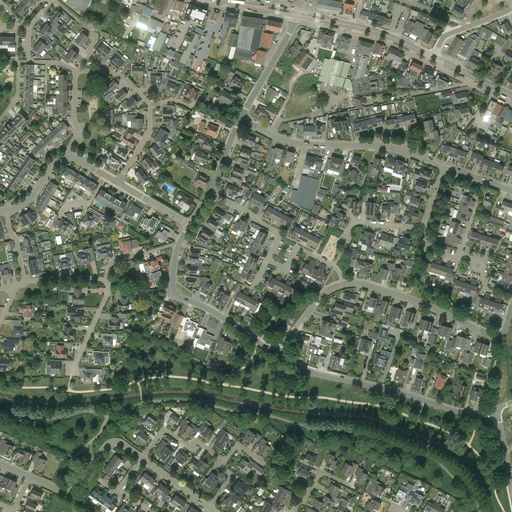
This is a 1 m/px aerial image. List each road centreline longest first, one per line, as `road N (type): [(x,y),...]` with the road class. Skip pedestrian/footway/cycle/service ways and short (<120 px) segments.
road 1 (residential): [(495,411),(457,411),(318,374),(276,354)]
road 2 (residential): [(445,167),(386,146),(290,142),(240,117)]
road 3 (residential): [(342,284),(406,297),(492,337),(503,332),(511,306)]
road 4 (residential): [(72,370),(106,283),(26,281)]
road 5 (residential): [(276,354),(174,294),(180,242)]
road 6 (residential): [(142,458),(114,441),(68,491),(28,476)]
